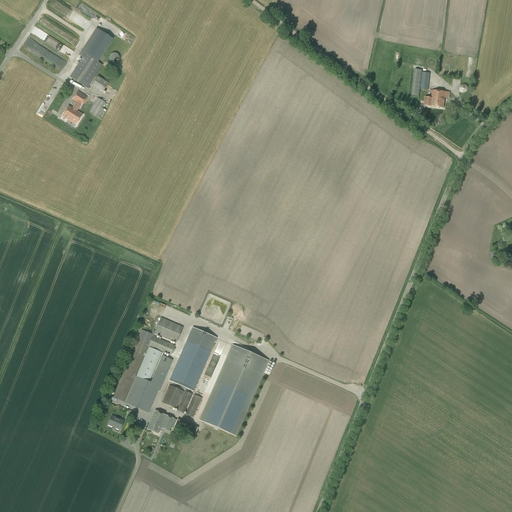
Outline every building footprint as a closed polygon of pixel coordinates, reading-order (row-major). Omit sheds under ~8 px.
[(87,89),(103,66),(98,62),(113,39),(96,28),(78,55),(82,58),(70,77),(87,89)] [(64,36),(63,41),(71,44),(73,37),(61,32),(60,35),(64,36)] [(56,42),(53,48),(69,57),(73,51),(56,42)] [(45,59),(61,68),(65,61),(49,52),(45,59)] [(113,64),(114,64),(115,64),(116,63),(117,62),(118,62),(118,61),(119,60),(119,59),(119,58),(119,57),(119,56),(118,55),(117,54),(116,54),(115,53),(114,53),(113,53),(112,53),(111,54),(110,54),(110,55),(109,56),(109,57),(109,58),(109,59),(109,60),(109,61),(110,62),(111,62),(111,63),(112,63),(113,64)] [(419,96),(422,70),(414,69),(411,95),(419,96)] [(102,93),(108,83),(97,76),(91,86),(102,93)] [(450,99),(450,93),(432,91),(431,98),(425,97),(424,106),(444,108),(445,98),(450,99)] [(81,106),(87,98),(77,92),(72,100),(76,103),(72,108),(69,106),(62,116),(76,125),(82,115),(77,111),(80,105),(81,106)] [(97,98),(89,112),(101,119),(106,111),(102,108),(105,103),(97,98)] [(89,110),(94,102),(90,100),(85,109),(89,110)] [(158,390),(159,391),(172,361),(162,356),(150,383),(149,382),(158,362),(162,353),(149,347),(146,354),(145,354),(148,346),(170,356),(175,346),(153,336),(154,334),(176,343),(183,327),(161,318),(155,332),(153,331),(151,334),(141,330),(112,398),(124,403),(134,379),(135,379),(125,403),(148,413),(158,390)] [(217,338),(192,328),(175,368),(199,378),(217,338)] [(235,436),(268,361),(232,345),(199,420),(235,436)] [(176,409),(184,392),(169,386),(161,403),(176,409)] [(184,414),(192,394),(185,391),(176,411),(184,414)] [(193,418),(201,398),(193,395),(185,414),(193,418)] [(169,432),(174,419),(154,411),(147,429),(158,434),(160,428),(169,432)] [(120,430),(124,421),(112,416),(108,425),(120,430)] [(193,436),(197,428),(183,421),(179,429),(193,436)]
